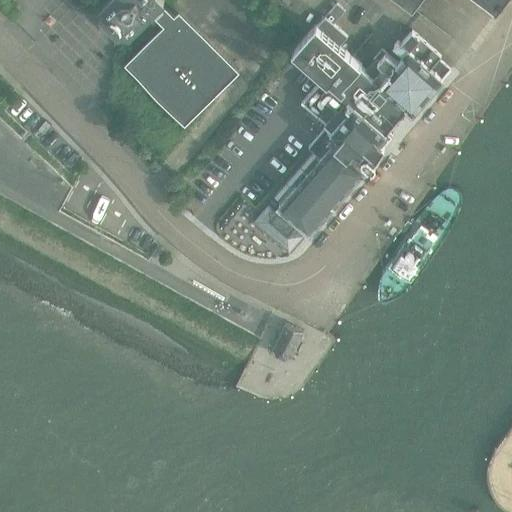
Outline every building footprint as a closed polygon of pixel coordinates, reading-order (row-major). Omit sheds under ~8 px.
[(131,33),(151,13),(162,2),(163,0),(107,0),(103,5),(104,7),(104,15),(103,16),(105,19),(102,22),(114,34),(117,30),(120,33),(121,32),(129,32),(131,33)] [(399,0),(413,10),(420,0),(483,0),(497,10),(504,0),(399,0)] [(236,65),(176,6),(171,11),(162,2),(151,13),(160,21),(121,61),(182,120),(236,65)] [(269,203),(253,221),(289,252),(289,253),(305,234),(301,232),(305,227),(310,232),(366,167),(362,164),(367,159),(371,162),(385,145),(380,140),(388,131),(388,130),(406,109),(413,114),(444,78),(443,78),(450,69),(439,59),(441,56),(413,30),(408,35),(405,39),(402,36),(398,41),(394,45),(404,53),(397,61),(382,49),(374,59),(376,61),(366,71),(361,66),(362,64),(340,45),(348,36),(333,23),(345,10),(337,3),(318,25),(317,24),(316,25),(293,51),(308,65),(322,78),(302,102),(313,112),(328,124),(309,147),(321,157),(279,205),(283,208),(279,212),(269,203)] [(292,356),(304,330),(285,322),(273,347),(277,356),(284,359),(292,356)]
